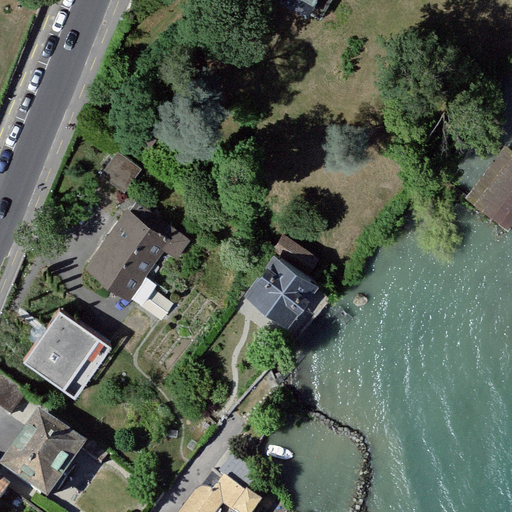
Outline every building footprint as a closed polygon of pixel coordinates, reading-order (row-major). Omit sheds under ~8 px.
[(321,0),(278,0),(311,18),(321,0)] [(120,147),(105,169),(126,183),(142,161),(120,147)] [(511,156),(505,151),(471,193),(511,223),(511,156)] [(183,231),(129,198),(91,259),(145,292),(183,231)] [(316,273),(268,242),(238,287),(286,318),(316,273)] [(106,341),(57,306),(25,351),(74,386),(106,341)] [(83,445),(27,409),(0,450),(0,472),(46,502),(83,445)] [(225,466),(247,485),(260,471),(238,452),(225,466)] [(198,486),(180,511),(214,511),(221,501),(198,486)]
